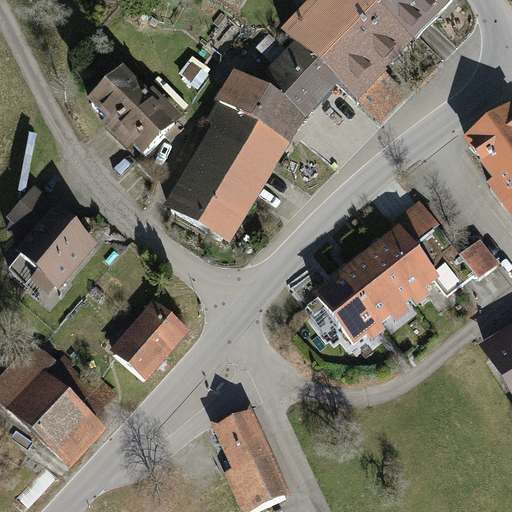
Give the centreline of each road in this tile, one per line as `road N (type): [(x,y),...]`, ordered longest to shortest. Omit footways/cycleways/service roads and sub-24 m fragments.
road 1 (unclassified): [(236,320),(213,286),(109,206),(59,136),(0,16)]
road 2 (residential): [(511,66),(342,203),(236,320)]
road 3 (residential): [(236,320),(61,511)]
road 4 (track): [(321,511),(266,394)]
